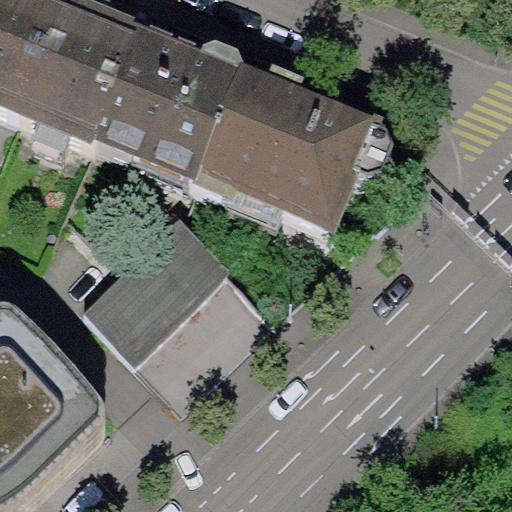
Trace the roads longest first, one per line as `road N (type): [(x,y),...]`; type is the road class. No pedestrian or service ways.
road 1 (primary): [(511,243),(249,511)]
road 2 (residential): [(254,0),(511,104)]
